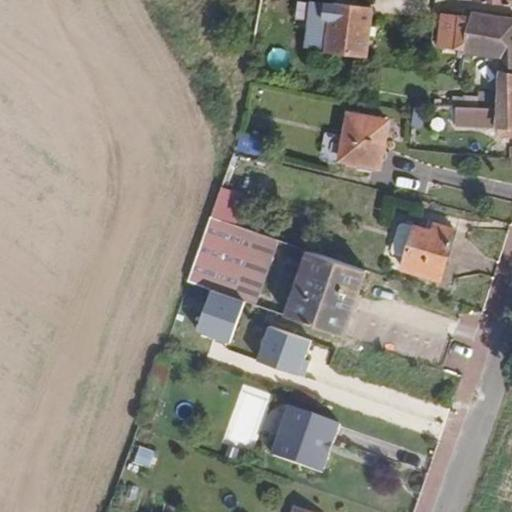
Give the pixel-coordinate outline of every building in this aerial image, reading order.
[(334,3),(327,49),(366,55),(373,9),(353,6),(334,3)] [(466,17),(464,49),(464,52),(503,57),(502,74),(511,76),(511,18),(473,12),(473,13),(467,12),(466,17)] [(464,49),(466,17),(443,14),(440,47),(464,49)] [(511,76),(502,74),(500,96),(511,94),(511,76)] [(454,105),(457,105),(494,108),(494,93),(479,93),(479,99),(454,98),(454,105)] [(494,108),(457,105),(456,125),(499,127),(500,132),(505,132),(505,137),(511,137),(511,94),(500,96),(500,108),(494,108)] [(329,108),(330,126),(347,125),(346,107),(329,108)] [(351,113),(341,158),(379,167),(389,122),(351,113)] [(243,193),(222,185),(213,210),(235,218),(243,193)] [(213,210),(211,215),(233,223),(235,218),(213,210)] [(392,250),(393,253),(407,257),(416,226),(403,222),(400,225),(392,250)] [(416,226),(407,257),(403,269),(441,280),(456,230),(436,224),(434,232),(416,226)] [(343,335),(366,269),(310,250),(287,315),(343,335)] [(334,443),(341,424),(291,406),(273,456),(323,473),(330,453),(325,452),(329,442),(334,443)] [(334,443),(329,442),(325,452),(330,453),(334,443)]
